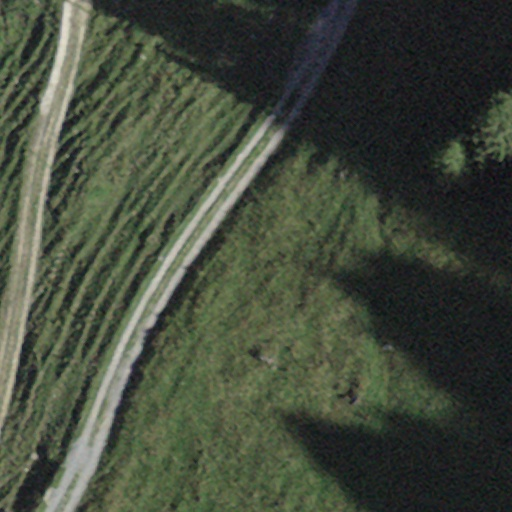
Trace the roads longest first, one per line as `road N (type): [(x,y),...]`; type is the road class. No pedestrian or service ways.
road 1 (track): [(344,0),(309,71),(140,321),(64,511)]
road 2 (track): [(61,0),(0,311)]
